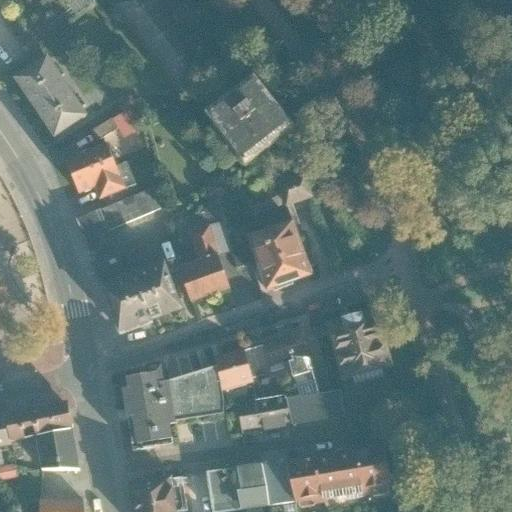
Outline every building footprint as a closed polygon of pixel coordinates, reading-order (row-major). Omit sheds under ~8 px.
[(181,19),(167,0),(124,0),(119,4),(147,43),(181,19)] [(209,58),(181,19),(147,43),(176,82),(209,58)] [(90,117),(51,62),(19,84),(58,139),(90,117)] [(300,132),(261,83),(214,121),(253,169),(300,132)] [(128,138),(147,128),(136,108),(117,118),(128,138)] [(69,161),(84,194),(98,187),(103,198),(130,187),(111,143),(69,161)] [(310,174),(280,183),(288,205),(317,196),(310,174)] [(288,205),(280,183),(243,195),(251,217),(288,205)] [(114,245),(110,235),(163,213),(154,193),(79,223),(92,254),(114,245)] [(208,211),(220,253),(233,250),(217,197),(205,200),(208,211)] [(220,253),(208,211),(189,215),(200,259),(220,253)] [(314,275),(295,221),(250,235),(269,289),(314,275)] [(251,263),(244,242),(234,245),(241,267),(251,263)] [(101,267),(110,291),(132,282),(123,258),(101,267)] [(181,274),(192,305),(233,290),(221,259),(181,274)] [(127,335),(186,313),(169,269),(132,282),(110,291),(127,335)] [(329,322),(344,379),(395,367),(381,309),(329,322)] [(304,328),(264,339),(272,369),(297,363),(300,374),(316,371),(304,328)] [(249,349),(216,358),(217,367),(223,391),(256,382),(249,349)] [(170,381),(176,420),(228,413),(223,391),(217,367),(170,381)] [(125,375),(137,452),(180,445),(176,420),(170,381),(168,368),(125,375)] [(296,424),(292,397),(282,398),(280,380),(257,383),(259,395),(239,397),(244,432),(296,424)] [(292,397),(296,424),(349,414),(345,389),(292,397)] [(71,404),(10,416),(15,439),(75,427),(71,404)] [(15,439),(10,416),(0,418),(0,446),(15,444),(15,439)] [(388,445),(293,460),(299,502),(300,506),(395,491),(388,445)] [(299,502),(293,460),(267,464),(271,486),(274,506),(299,502)] [(271,486),(267,464),(243,467),(247,490),(271,486)] [(16,465),(0,467),(0,470),(2,480),(18,477),(16,465)] [(187,511),(181,476),(130,485),(134,511),(187,511)] [(271,486),(247,490),(250,509),(274,506),(271,486)]
